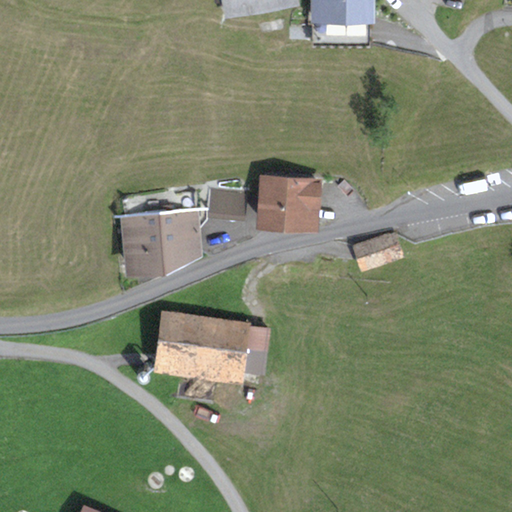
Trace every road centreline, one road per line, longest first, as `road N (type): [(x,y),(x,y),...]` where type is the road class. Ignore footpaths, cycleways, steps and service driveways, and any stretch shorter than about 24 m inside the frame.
road 1 (unclassified): [(511,194),(247,251),(102,310),(0,329)]
road 2 (track): [(241,511),(170,418),(113,376),(79,360),(0,345)]
road 3 (residential): [(511,20),(469,32),(454,57),(511,114)]
